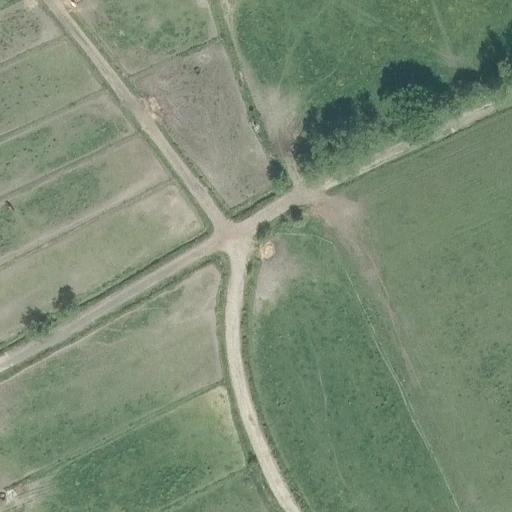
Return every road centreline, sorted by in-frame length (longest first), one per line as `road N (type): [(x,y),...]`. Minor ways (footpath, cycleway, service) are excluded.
road 1 (track): [(0,362),(236,235),(48,0)]
road 2 (track): [(236,235),(511,97)]
road 3 (track): [(291,511),(253,428),(236,355),(235,293)]
